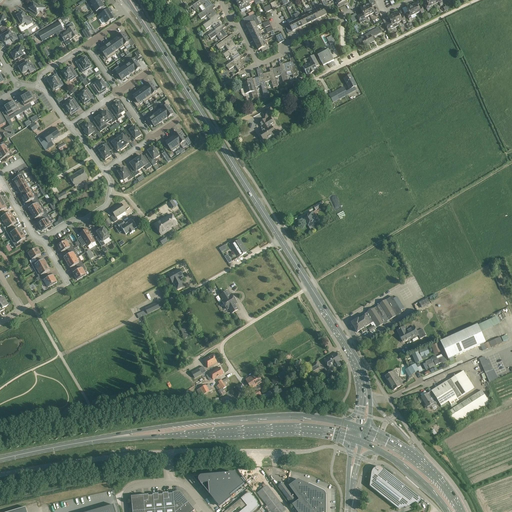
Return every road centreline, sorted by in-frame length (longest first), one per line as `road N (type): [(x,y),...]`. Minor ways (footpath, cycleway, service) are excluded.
road 1 (residential): [(213,136),(478,0)]
road 2 (primary): [(359,371),(213,136)]
road 3 (primary): [(105,438),(308,430),(353,439)]
road 4 (primary): [(342,422),(263,417),(105,438)]
road 5 (track): [(315,282),(511,163)]
road 6 (unclassified): [(0,476),(166,452)]
road 7 (primary): [(213,136),(133,5)]
road 8 (unclassified): [(166,452),(318,448)]
road 9 (track): [(134,317),(0,388)]
road 10 (primary): [(460,511),(420,461),(366,429)]
